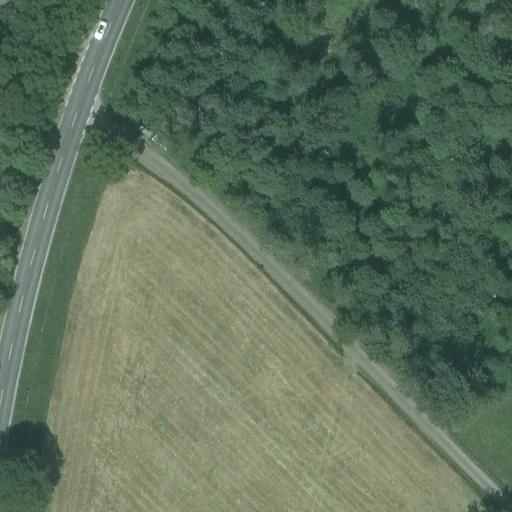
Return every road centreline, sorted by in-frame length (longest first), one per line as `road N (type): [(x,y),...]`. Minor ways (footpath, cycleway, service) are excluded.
road 1 (track): [(65,66),(111,136),(211,213),(510,511)]
road 2 (secondary): [(0,405),(40,227),(125,0)]
